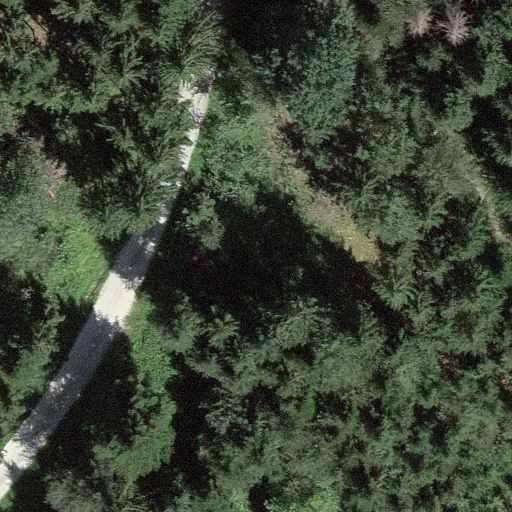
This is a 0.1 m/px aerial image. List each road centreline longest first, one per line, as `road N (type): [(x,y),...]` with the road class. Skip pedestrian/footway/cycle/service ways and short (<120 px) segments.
road 1 (track): [(0,475),(90,350),(160,200),(201,0)]
road 2 (track): [(325,0),(511,246)]
